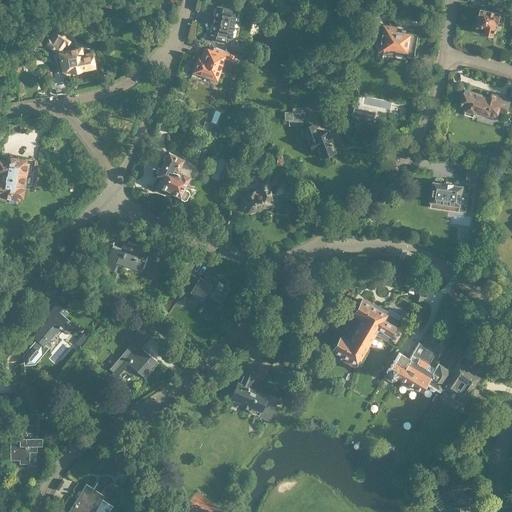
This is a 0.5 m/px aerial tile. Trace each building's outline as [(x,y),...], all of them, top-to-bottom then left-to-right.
[(348,21),(362,23),(365,5),(351,3),(350,8),(349,8),(348,13),(346,13),(345,19),(348,19),(348,21)] [(213,35),(212,41),(227,45),(228,39),(231,39),(237,10),(216,6),(210,35),(213,35)] [(482,9),(480,17),(477,32),(495,36),(498,23),(504,25),(506,15),(482,9)] [(408,56),(415,57),(419,35),(397,31),(398,27),(385,24),(380,51),(393,54),(394,50),(408,52),(408,56)] [(57,30),(48,43),(58,50),(57,52),(59,54),(63,71),(66,73),(95,67),(94,66),(95,63),(95,61),(94,60),(93,58),(91,52),(83,53),(81,46),(69,49),(65,46),(67,42),(66,41),(68,37),(57,30)] [(234,55),(218,49),(217,52),(207,49),(203,59),(198,58),(193,72),(218,81),(225,58),(232,61),(234,55)] [(466,107),(465,111),(466,111),(465,114),(474,117),(475,114),(476,114),(477,112),(487,115),(487,116),(497,119),(499,115),(500,111),(507,113),(511,100),(500,97),(500,99),(497,98),(497,97),(496,96),(495,95),(493,94),(492,94),(491,95),(490,96),(489,97),(466,90),(461,106),(466,107)] [(288,121),(288,127),(302,126),(302,119),(305,119),(304,107),(291,108),(292,112),(284,112),(285,121),(288,121)] [(353,107),(351,116),(374,121),(376,112),(353,107)] [(210,121),(217,127),(223,120),(216,114),(210,121)] [(333,142),(329,131),(318,135),(313,124),(303,128),(313,151),(317,149),(321,158),(324,156),(326,157),(331,155),(333,153),(335,152),(332,143),(333,142)] [(195,165),(184,159),(169,152),(168,154),(165,155),(163,159),(164,161),(162,166),(161,166),(157,174),(161,176),(157,185),(160,186),(162,189),(164,190),(167,189),(170,191),(170,192),(180,196),(181,199),(184,201),(187,200),(190,194),(189,191),(188,191),(185,189),(191,176),(190,175),(195,165)] [(277,154),(275,166),(283,167),(285,156),(277,154)] [(0,179),(25,184),(29,163),(25,162),(26,159),(16,157),(16,158),(10,157),(8,159),(7,160),(0,158),(0,179)] [(237,176),(245,178),(249,163),(241,161),(237,176)] [(462,182),(479,185),(482,170),(465,167),(462,182)] [(290,172),(279,175),(282,188),(293,185),(290,172)] [(242,196),(243,202),(241,202),(243,209),(245,208),(246,212),(265,207),(266,210),(272,208),(271,205),(274,204),(269,187),(280,184),(278,177),(268,180),(268,179),(257,182),(259,191),(256,191),(255,189),(244,192),(244,195),(242,196)] [(25,184),(0,179),(0,198),(1,198),(1,195),(19,198),(20,196),(22,196),(25,184)] [(434,182),(430,208),(460,212),(460,211),(466,212),(468,194),(463,193),(464,186),(454,185),(455,184),(444,182),(443,183),(434,182)] [(117,262),(140,272),(147,255),(139,252),(140,248),(123,241),(121,247),(113,244),(112,247),(105,267),(114,271),(117,262)] [(198,313),(209,320),(221,302),(220,302),(229,288),(219,281),(215,288),(211,285),(212,284),(200,277),(199,278),(190,272),(178,290),(187,296),(190,292),(202,300),(203,298),(206,300),(198,313)] [(362,318),(390,334),(399,320),(386,312),(386,313),(362,300),(360,303),(357,302),(354,308),(356,309),(354,313),(362,318)] [(24,356),(25,364),(33,363),(45,349),(43,347),(60,328),(67,335),(75,326),(64,317),(68,312),(57,303),(49,313),(50,315),(32,337),(35,340),(33,343),(34,344),(24,356)] [(341,336),(366,351),(373,337),(374,337),(375,334),(386,340),(390,334),(362,318),(359,323),(356,322),(349,333),(352,335),(349,341),(341,336)] [(110,368),(118,376),(128,363),(144,376),(157,361),(142,348),(151,338),(139,328),(126,343),(129,346),(110,368)] [(366,351),(341,336),(339,340),(336,338),(333,344),(335,346),(333,349),(336,351),(335,353),(331,353),(330,357),(330,360),(334,362),(337,361),(339,358),(338,355),(339,353),(357,364),(360,359),(366,351)] [(419,342),(410,358),(399,378),(398,379),(420,392),(421,390),(422,391),(426,384),(435,368),(429,364),(435,353),(421,345),(422,344),(419,342)] [(472,342),(464,356),(470,360),(478,345),(472,342)] [(435,368),(426,384),(430,386),(429,387),(430,388),(432,390),(434,390),(435,389),(439,391),(441,388),(448,376),(449,377),(458,363),(465,353),(459,348),(450,362),(451,363),(447,369),(439,363),(435,368)] [(284,360),(283,361),(287,366),(293,360),(292,359),(294,357),(290,353),(287,349),(280,357),(284,360)] [(399,378),(410,358),(399,352),(394,361),(393,360),(390,366),(388,367),(385,371),(386,376),(391,379),(395,378),(396,376),(399,378)] [(448,376),(441,388),(463,402),(479,377),(458,363),(449,377),(448,376)] [(238,382),(230,400),(250,408),(249,410),(268,419),(276,401),(279,403),(283,393),(280,391),(281,390),(263,382),(258,392),(249,387),(255,373),(245,369),(239,383),(238,382)] [(37,433),(37,413),(25,413),(25,430),(10,431),(10,460),(20,460),(20,464),(30,464),(30,460),(30,459),(30,458),(30,457),(29,457),(30,452),(37,452),(37,446),(42,446),(42,438),(37,438),(37,433)] [(68,511),(65,510),(62,510),(59,511),(94,511),(95,510),(98,511),(109,511),(121,493),(106,484),(101,493),(86,483),(68,511)] [(452,485),(452,491),(468,490),(468,483),(452,485)] [(463,503),(455,504),(455,500),(456,499),(448,489),(433,500),(440,511),(450,503),(452,505),(452,511),(470,511),(471,506),(463,507),(463,503)]
